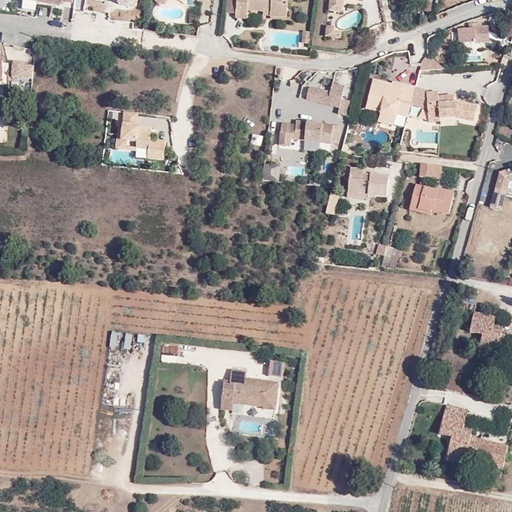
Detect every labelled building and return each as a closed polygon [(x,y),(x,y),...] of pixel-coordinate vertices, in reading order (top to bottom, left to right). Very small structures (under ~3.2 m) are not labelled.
[(73,4),(73,0),(21,0),(21,9),(37,11),(38,2),(62,5),(63,2),(73,4)] [(229,0),(228,13),(238,14),(239,0),(229,0)] [(238,18),(250,19),(250,15),(250,12),(266,13),(267,10),(275,11),(275,17),(291,18),(292,3),(286,3),(285,0),(239,0),(238,14),(238,18)] [(342,13),(343,0),(329,0),(328,11),(342,13)] [(195,25),(197,11),(190,11),(188,25),(195,25)] [(459,44),(489,42),(487,27),(480,27),(480,24),(468,25),(468,28),(458,29),(459,44)] [(311,44),(312,32),(304,32),(303,43),(311,44)] [(511,48),(511,47),(511,36),(505,35),(503,35),(499,49),(511,48)] [(420,71),(442,69),(426,56),(420,64),(420,71)] [(0,85),(1,85),(1,90),(9,90),(9,74),(3,74),(3,57),(0,57),(0,85)] [(34,63),(13,61),(11,77),(32,79),(34,63)] [(392,82),(392,85),(373,80),(365,110),(380,113),(378,122),(393,126),(396,115),(408,118),(411,105),(415,88),(392,82)] [(309,87),(302,85),(299,97),(339,107),(338,113),(346,115),(353,89),(342,86),(332,84),(329,92),(309,87)] [(438,97),(438,92),(426,93),(426,90),(416,87),(415,88),(411,105),(427,109),(428,123),(440,122),(440,119),(457,118),(474,121),(477,107),(455,103),(454,103),(454,96),(438,97)] [(138,123),(140,113),(122,111),(120,120),(118,120),(115,148),(137,150),(136,157),(164,160),(166,141),(151,139),(152,127),(140,126),(141,123),(138,123)] [(333,125),(322,124),(296,121),(296,125),(281,124),(281,132),(280,138),(290,139),(331,143),(333,125)] [(260,146),(262,136),(251,134),(249,144),(260,146)] [(345,145),(342,145),(339,154),(351,155),(345,145)] [(275,164),(288,165),(288,173),(302,174),(304,150),(277,148),(275,164)] [(421,167),(419,181),(421,181),(438,183),(440,169),(421,167)] [(386,198),(387,179),(369,177),(361,177),(362,172),(348,171),(346,192),(357,193),(357,196),(366,197),(386,198)] [(492,211),(503,214),(508,194),(511,184),(511,183),(511,172),(501,177),(492,211)] [(435,194),(436,191),(438,183),(421,181),(419,190),(435,194)] [(312,196),(320,198),(322,190),(315,188),(312,196)] [(448,218),(453,196),(436,191),(435,194),(419,190),(415,189),(410,208),(416,209),(416,213),(429,216),(430,213),(431,210),(439,211),(438,215),(448,218)] [(345,201),(366,203),(366,197),(357,196),(357,193),(346,192),(345,201)] [(416,213),(416,209),(410,208),(408,216),(428,220),(429,216),(416,213)] [(378,244),(375,254),(382,257),(385,247),(378,244)] [(398,260),(400,250),(387,247),(384,256),(398,260)] [(511,336),(501,333),(501,332),(492,330),(493,324),(495,317),(474,312),(469,332),(482,335),(478,353),(505,360),(511,336)] [(129,349),(131,334),(122,333),(120,348),(129,349)] [(161,345),(161,353),(178,354),(178,347),(161,345)] [(177,363),(177,355),(160,355),(160,363),(177,363)] [(269,361),(267,377),(282,378),(284,362),(269,361)] [(276,411),(279,384),(246,380),(246,372),(233,371),(231,385),(224,384),(222,403),(233,404),(263,408),(263,409),(276,411)] [(500,398),(509,399),(511,386),(503,385),(500,398)] [(221,410),(232,411),(233,404),(222,403),(221,410)] [(447,456),(504,470),(510,447),(471,437),(471,435),(462,432),(463,428),(467,410),(447,405),(440,435),(451,438),(447,456)]
